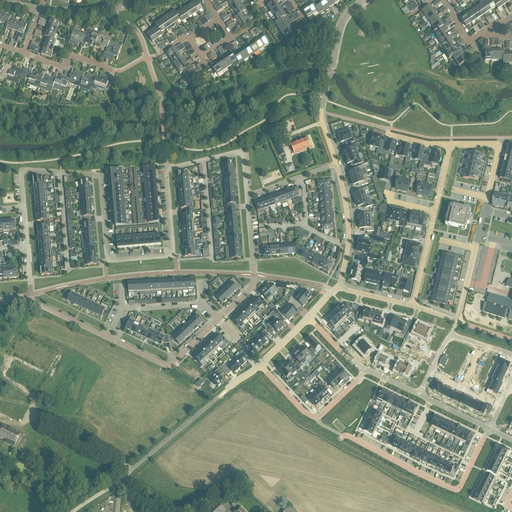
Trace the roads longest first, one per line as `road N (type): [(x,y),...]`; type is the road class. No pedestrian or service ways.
road 1 (residential): [(247,196),(245,155),(165,168),(173,255),(107,261),(100,176),(25,170),(23,207)]
road 2 (residential): [(116,511),(125,476),(260,365)]
road 3 (residential): [(339,439),(353,437),(456,489),(488,428)]
road 4 (residential): [(260,365),(311,417),(364,369)]
road 5 (residential): [(217,319),(253,286),(247,196)]
road 6 (residential): [(107,338),(169,364),(217,319)]
road 7 (residential): [(419,394),(452,334),(511,354)]
road 8 (residential): [(338,286),(348,233),(336,164)]
